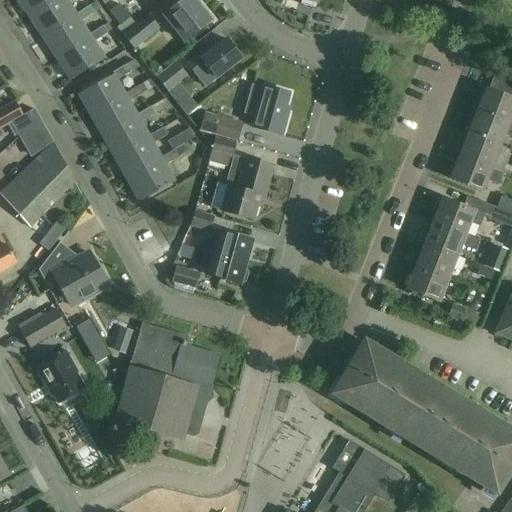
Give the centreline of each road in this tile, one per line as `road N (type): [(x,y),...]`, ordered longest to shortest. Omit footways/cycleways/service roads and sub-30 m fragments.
road 1 (residential): [(270,334),(164,303),(150,290),(0,36)]
road 2 (residential): [(90,511),(150,478),(220,484),(270,334)]
road 3 (residential): [(270,334),(345,59)]
road 4 (residential): [(349,314),(457,56)]
road 5 (unclassified): [(71,511),(0,383)]
road 6 (residential): [(349,314),(473,357)]
road 7 (residential): [(345,59),(313,56),(237,0)]
